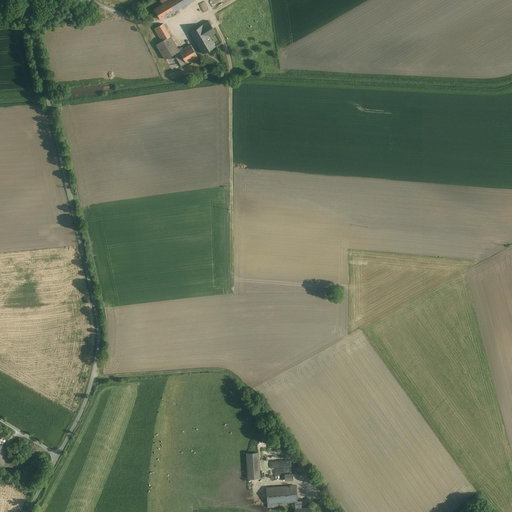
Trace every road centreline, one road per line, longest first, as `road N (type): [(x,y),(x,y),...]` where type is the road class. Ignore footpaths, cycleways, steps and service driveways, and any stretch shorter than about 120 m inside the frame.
road 1 (unclassified): [(26,511),(87,391),(99,330),(26,0)]
road 2 (track): [(211,12),(229,64),(234,288)]
road 3 (track): [(309,479),(226,371),(92,374)]
